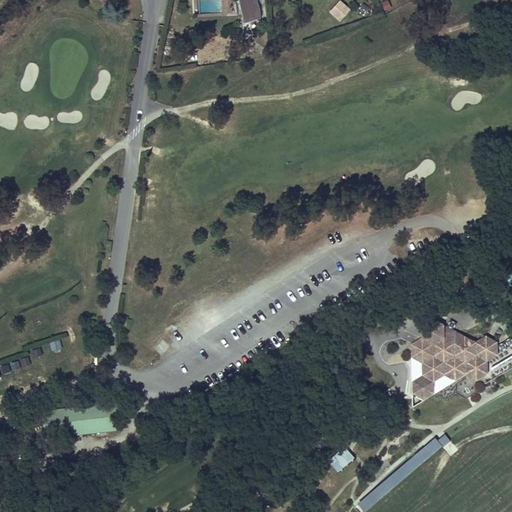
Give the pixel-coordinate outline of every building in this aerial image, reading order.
[(238,0),(242,13),(248,12),(250,20),(261,18),(257,0),(238,0)] [(331,12),(340,20),(350,9),(340,1),(331,12)] [(460,334),(444,325),(433,319),(422,326),(422,339),(412,344),(412,357),(412,382),(413,394),(425,400),(436,394),(455,381),(466,375),(477,381),(488,374),(488,362),(498,356),(498,342),(487,336),(476,343),(460,334)] [(59,338),(49,341),(51,350),(62,347),(59,338)] [(0,366),(2,373),(10,371),(8,363),(0,365),(0,366)] [(118,404),(56,410),(59,437),(121,430),(118,404)] [(59,437),(56,410),(44,411),(47,439),(59,437)] [(438,437),(443,445),(450,440),(445,432),(438,437)] [(354,459),(343,447),(326,460),(338,473),(354,459)] [(350,511),(349,511),(353,506),(349,503),(345,507),(346,508),(342,511),(350,511)]
